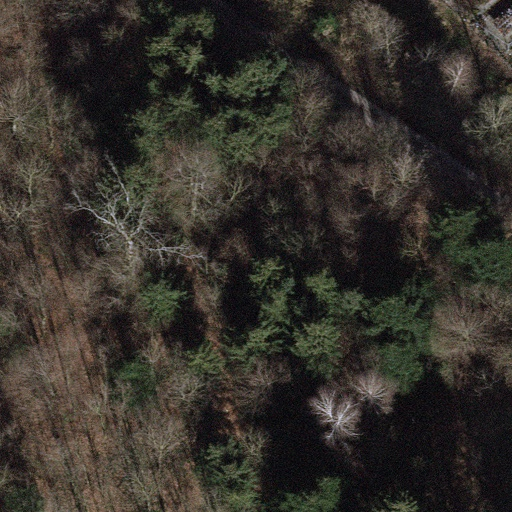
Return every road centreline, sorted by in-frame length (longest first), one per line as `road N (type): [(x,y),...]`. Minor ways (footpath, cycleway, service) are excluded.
road 1 (track): [(246,511),(217,370),(0,123)]
road 2 (track): [(213,0),(494,201),(511,223)]
